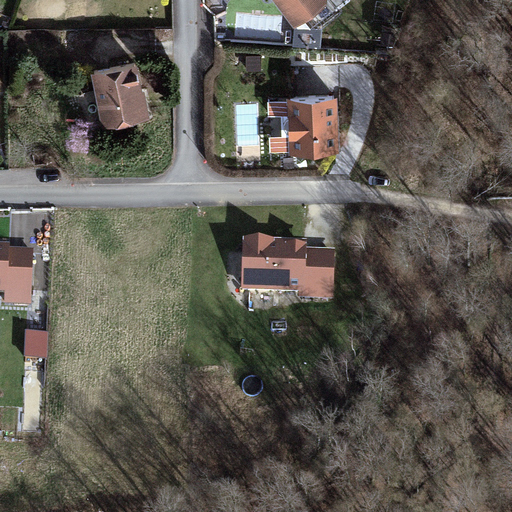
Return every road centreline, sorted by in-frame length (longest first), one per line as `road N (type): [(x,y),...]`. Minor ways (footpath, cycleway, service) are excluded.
road 1 (track): [(421,511),(479,407),(511,241)]
road 2 (unclassified): [(186,193),(399,193)]
road 3 (residential): [(188,0),(186,193)]
road 4 (unclassified): [(0,194),(186,193)]
